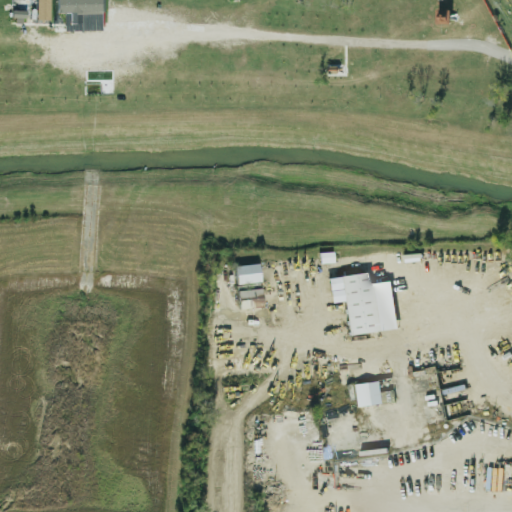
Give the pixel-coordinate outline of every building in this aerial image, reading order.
[(47,0),(33,0),(33,21),(47,22),(47,0)] [(98,0),(53,0),(54,32),(99,32),(98,0)] [(255,282),(253,264),(228,267),(231,285),(255,282)] [(336,276),(344,336),(374,332),(366,272),(336,276)] [(233,308),(256,307),(255,289),(232,290),(233,308)] [(377,404),(373,381),(349,385),(352,408),(377,404)]
